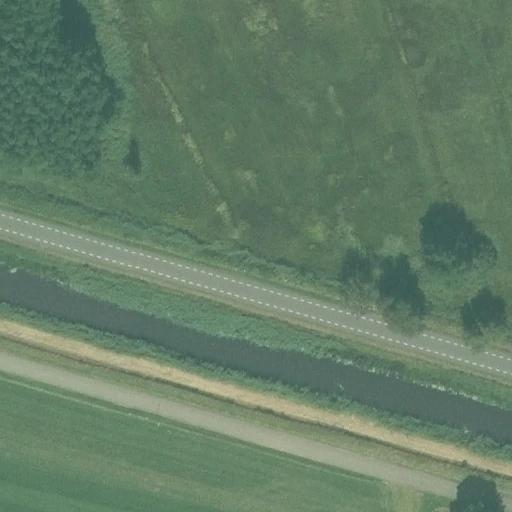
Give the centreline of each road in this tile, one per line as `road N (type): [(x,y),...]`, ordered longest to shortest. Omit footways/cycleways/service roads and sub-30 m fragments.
road 1 (unclassified): [(511,510),(0,362)]
road 2 (tertiary): [(511,367),(0,223)]
